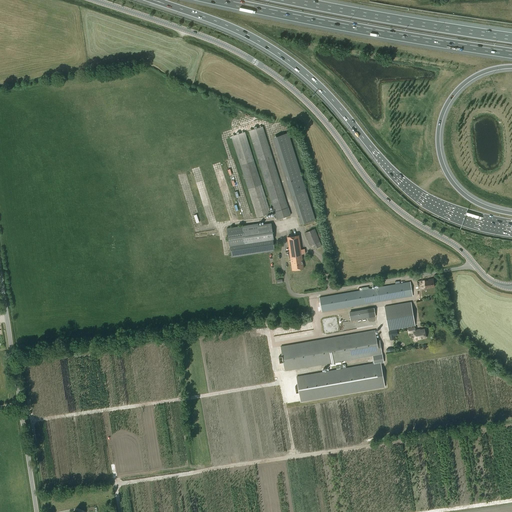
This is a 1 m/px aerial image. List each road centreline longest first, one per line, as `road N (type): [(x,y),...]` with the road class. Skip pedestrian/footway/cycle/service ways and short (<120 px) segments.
road 1 (tertiary): [(97,0),(220,43),(276,76),(386,199),(460,249),(489,280),(511,286)]
road 2 (motorway): [(153,0),(271,48),(307,74),(414,191),(455,214),(511,228)]
road 3 (motorway): [(217,0),(511,52)]
road 4 (track): [(269,327),(260,320),(13,355)]
road 5 (unclassified): [(37,511),(0,264)]
road 6 (motorway): [(511,213),(463,194),(437,145),(442,113),(461,84),(511,66)]
road 7 (motorway): [(511,37),(292,0)]
